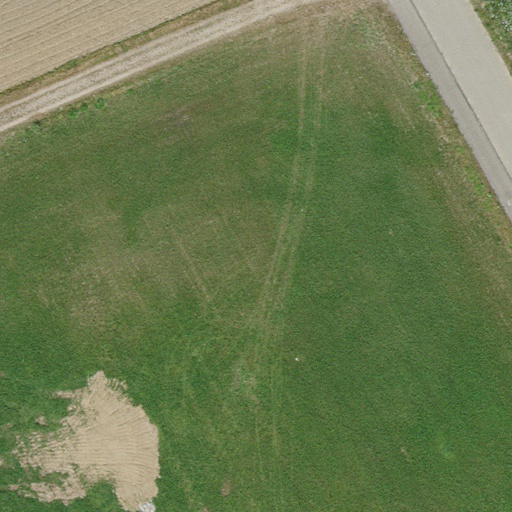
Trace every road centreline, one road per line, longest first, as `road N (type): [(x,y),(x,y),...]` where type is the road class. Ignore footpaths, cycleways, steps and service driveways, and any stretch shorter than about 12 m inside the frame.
road 1 (track): [(0,135),(315,0)]
road 2 (residential): [(511,150),(427,0)]
